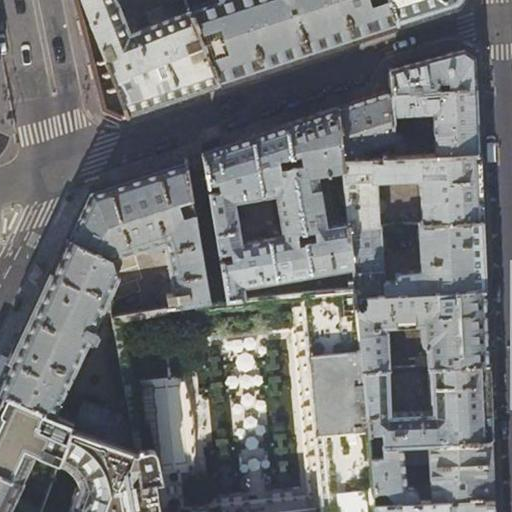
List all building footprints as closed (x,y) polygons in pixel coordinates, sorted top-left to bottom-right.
[(164,102),(218,84),(188,9),(128,32),(115,0),(81,0),(95,32),(99,43),(102,42),(109,45),(113,55),(105,59),(126,114),(164,102)] [(208,0),(188,7),(188,9),(218,84),(242,76),(303,56),(367,35),(397,25),(388,0),(208,0)] [(388,0),(397,25),(428,15),(456,5),(459,0),(388,0)] [(391,69),(391,90),(391,92),(475,88),(474,76),(473,57),(463,50),(422,61),(391,69)] [(476,124),(475,88),(391,92),(393,132),(404,132),(404,114),(433,113),(434,154),(477,153),(476,124)] [(391,92),(391,90),(360,100),(337,108),(341,158),(394,156),(393,132),(391,92)] [(312,116),(285,125),(291,156),(299,155),(300,165),(292,167),(304,231),(314,229),(315,239),(305,241),(311,274),(313,289),(354,286),(348,226),(348,222),(325,226),(316,174),(342,169),(341,158),(337,108),(312,116)] [(268,131),(251,136),(261,195),(274,193),(282,235),(269,237),(276,280),(311,274),(305,241),(304,231),(292,167),(291,156),(285,125),(268,131)] [(233,200),(261,195),(251,136),(228,144),(202,152),(207,182),(216,181),(219,195),(209,196),(219,253),(230,251),(231,260),(220,262),(226,298),(244,296),(242,286),(276,280),(269,237),(240,242),(233,200)] [(479,185),(477,153),(434,154),(394,156),(341,158),(342,169),(348,222),(348,226),(379,225),(377,180),(420,180),(421,222),(481,220),(479,185)] [(74,222),(66,239),(112,258),(162,242),(165,250),(173,292),(165,293),(167,306),(207,300),(184,158),(137,173),(88,190),(74,222)] [(383,279),(380,225),(379,225),(348,226),(354,286),(354,295),(483,289),(482,253),(481,220),(421,222),(418,223),(420,269),(396,272),(396,279),(383,279)] [(112,258),(66,239),(34,306),(0,379),(0,391),(71,422),(69,428),(134,451),(136,451),(130,416),(81,399),(76,411),(58,403),(89,337),(91,338),(92,336),(96,339),(99,331),(96,329),(97,327),(95,326),(118,277),(112,258)] [(485,329),(483,289),(354,295),(361,370),(389,368),(389,357),(394,357),(393,347),(388,347),(388,326),(421,324),(422,343),(423,344),(426,345),(428,366),(487,363),(485,329)] [(115,370),(117,379),(123,378),(117,342),(110,343),(112,353),(107,354),(110,371),(115,370)] [(430,409),(391,411),(389,368),(361,370),(368,445),(447,441),(446,427),(458,426),(458,441),(490,440),(488,405),(487,363),(428,366),(430,409)] [(0,470),(46,491),(69,428),(71,422),(0,391),(0,470)] [(248,511),(248,509),(230,510),(227,511),(168,511),(164,479),(140,482),(134,451),(69,428),(46,491),(38,511),(248,511)] [(447,441),(368,445),(372,488),(387,488),(387,502),(417,501),(416,490),(411,486),(405,486),(403,464),(429,463),(429,484),(426,484),(423,487),(423,500),(493,498),(491,470),(490,440),(458,441),(447,441)] [(38,511),(46,491),(0,470),(0,511),(38,511)] [(373,503),(373,511),(493,511),(493,498),(423,500),(417,501),(387,502),(373,503)]
